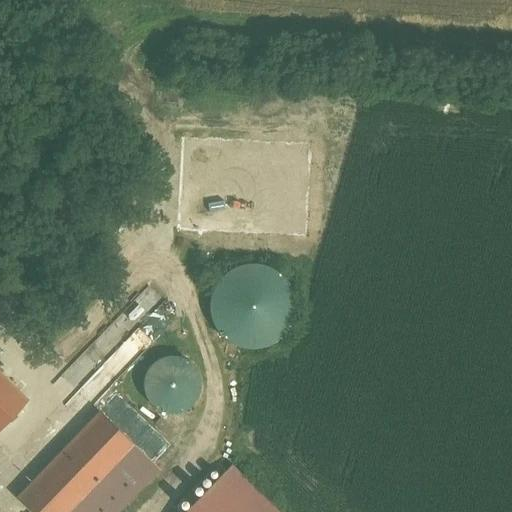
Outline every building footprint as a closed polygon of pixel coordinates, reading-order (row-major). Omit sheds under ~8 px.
[(294,351),(309,276),(235,261),(220,336),(294,351)] [(202,356),(151,366),(161,416),(212,405),(202,356)] [(0,429),(28,401),(0,373),(0,429)] [(96,376),(82,392),(93,402),(107,386),(96,376)] [(108,511),(155,464),(102,413),(18,500),(31,511),(73,511),(79,506),(85,511),(108,511)] [(276,511),(233,468),(188,511),(276,511)]
